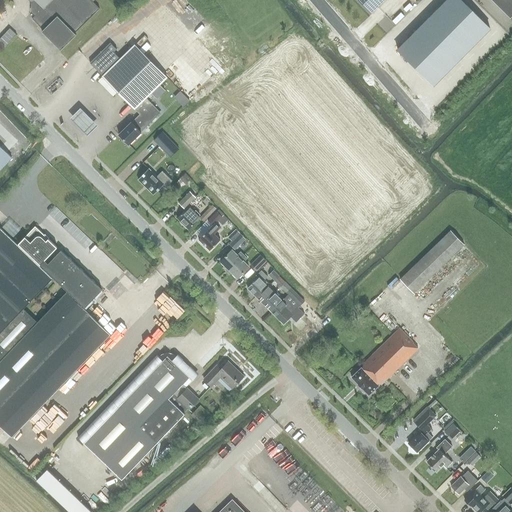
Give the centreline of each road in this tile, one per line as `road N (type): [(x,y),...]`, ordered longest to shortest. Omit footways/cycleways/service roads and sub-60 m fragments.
road 1 (tertiary): [(290,369),(0,81)]
road 2 (unclassified): [(123,511),(290,369)]
road 3 (tertiary): [(433,511),(290,369)]
road 4 (unclassified): [(316,0),(425,123)]
